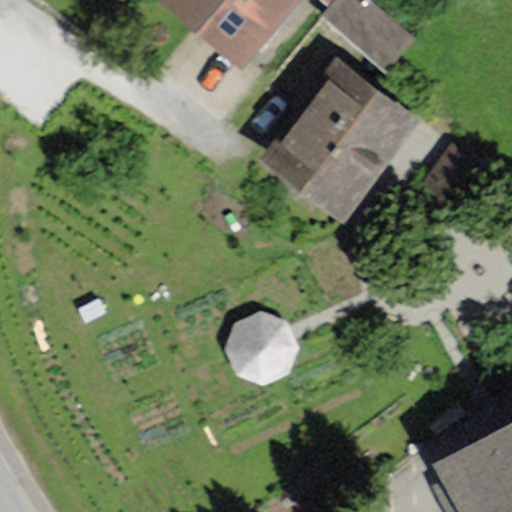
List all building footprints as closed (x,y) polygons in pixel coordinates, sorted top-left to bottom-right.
[(295,0),(170,0),(240,62),(295,0)] [(327,0),(322,7),(387,60),(414,26),(382,0),(327,0)] [(409,119),(336,65),(268,159),(340,212),(409,119)] [(272,302),(223,330),(251,380),(300,352),(272,302)] [(511,511),(511,435),(446,473),(468,511),(511,511)]
